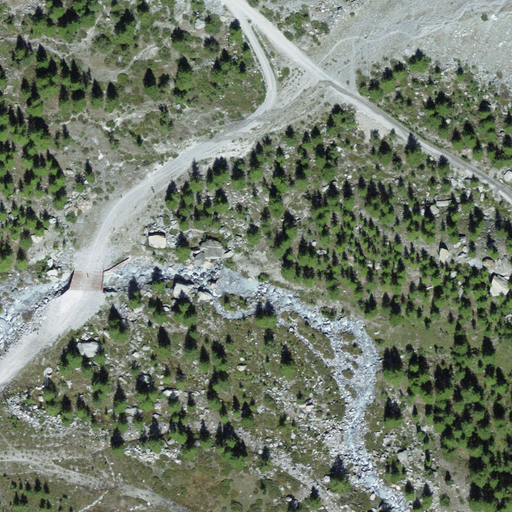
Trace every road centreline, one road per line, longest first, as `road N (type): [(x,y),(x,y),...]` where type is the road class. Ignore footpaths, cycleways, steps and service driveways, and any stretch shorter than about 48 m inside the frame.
road 1 (track): [(237,0),(270,96),(108,233),(64,337),(0,394)]
road 2 (track): [(0,453),(69,454),(178,421),(273,453),(341,511)]
road 3 (track): [(237,0),(298,57),(511,210)]
